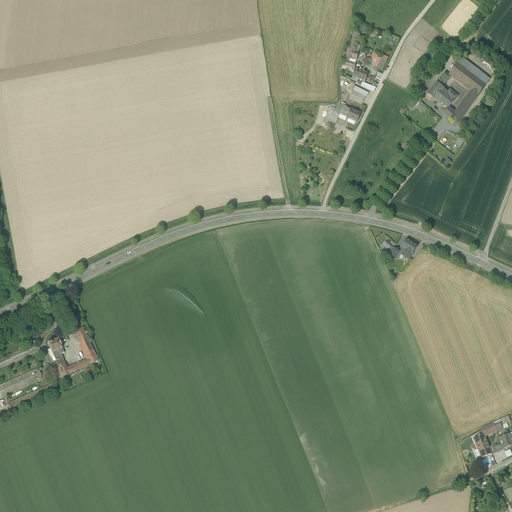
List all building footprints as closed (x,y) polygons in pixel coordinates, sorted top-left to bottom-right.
[(355,31),(362,33),(363,27),(363,26),(357,24),(355,31)] [(353,68),(354,68),(356,64),(349,61),(349,58),(357,61),(359,52),(356,51),(357,45),(358,42),(361,34),(354,31),(351,40),(349,48),(348,53),(344,65),(347,66),(353,68)] [(394,43),(389,41),(386,46),(392,49),(394,43)] [(435,51),(430,59),(433,61),(439,54),(435,51)] [(374,67),(378,69),(383,71),(387,62),(378,58),(377,61),(374,67)] [(462,58),(457,63),(486,85),(490,80),(462,58)] [(450,73),(471,90),(479,96),(486,85),(457,63),(450,73)] [(353,76),(366,81),(368,73),(355,69),(353,76)] [(437,83),(442,88),(451,78),(445,73),(436,83),(437,84),(437,83)] [(471,90),(450,73),(448,75),(470,92),(471,90)] [(361,86),(374,92),(376,88),(365,84),(363,83),(361,86)] [(428,94),(434,100),(444,89),(442,88),(437,83),(437,84),(428,94)] [(350,98),(356,101),(357,99),(360,94),(365,97),(367,94),(368,93),(360,89),(359,91),(354,89),(353,91),(350,98)] [(448,92),(444,89),(434,100),(438,103),(448,92)] [(444,109),(447,110),(449,107),(458,97),(450,90),(448,92),(438,103),(444,109)] [(457,125),(479,96),(471,90),(470,92),(455,112),(454,114),(451,114),(448,117),(457,125)] [(356,101),(362,104),(365,97),(360,94),(357,99),(356,101)] [(414,105),(415,107),(420,102),(416,98),(412,104),(414,105)] [(338,118),(340,115),(344,105),(342,105),(341,104),(339,105),(336,110),(334,109),(329,121),(335,124),(336,124),(338,118)] [(340,115),(347,118),(351,109),(344,105),(340,115)] [(330,107),(324,119),(329,121),(334,109),(330,107)] [(447,110),(444,109),(443,111),(444,110),(447,112),(445,114),(448,117),(451,114),(454,114),(455,112),(449,107),(447,110)] [(361,114),(351,109),(347,118),(349,119),(356,122),(357,122),(361,114)] [(323,123),(333,128),(335,124),(329,121),(324,119),(323,123)] [(306,133),(296,140),(296,143),(298,143),(297,147),(302,148),(303,146),(303,145),(303,144),(304,142),(305,140),(306,139),(307,137),(308,136),(306,133)] [(402,247),(406,249),(413,254),(417,247),(407,240),(402,247)] [(389,254),(396,259),(400,252),(393,248),(389,254)] [(409,259),(413,254),(406,249),(402,254),(409,259)] [(59,368),(63,377),(89,365),(98,361),(83,328),(74,332),(86,360),(67,369),(60,355),(64,353),(62,348),(58,350),(52,353),(59,368)] [(49,346),(52,353),(58,350),(62,348),(61,346),(59,342),(58,339),(52,342),(47,344),(48,346),(49,346)] [(0,359),(0,368),(40,350),(37,343),(0,359)] [(0,386),(0,399),(43,380),(38,369),(0,386)] [(8,404),(12,413),(59,392),(55,383),(8,404)] [(500,420),(493,423),(494,426),(501,423),(502,426),(507,424),(510,422),(508,417),(500,421),(500,420)] [(484,434),(485,437),(493,434),(496,432),(496,433),(496,432),(494,426),(493,423),(481,429),(483,434),(484,434)] [(503,429),(502,426),(501,423),(494,426),(496,432),(503,429)] [(481,456),(482,458),(492,454),(489,447),(485,437),(484,434),(483,434),(473,439),(478,450),(481,456)] [(511,440),(509,434),(499,438),(499,439),(501,445),(503,450),(507,448),(511,445),(511,440)] [(489,447),(492,454),(498,452),(496,447),(495,445),(489,447)]
